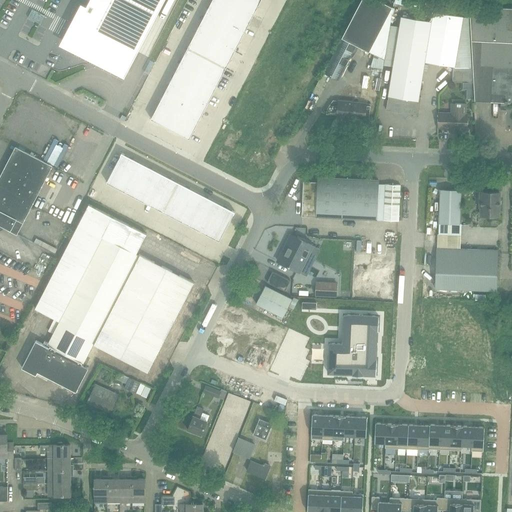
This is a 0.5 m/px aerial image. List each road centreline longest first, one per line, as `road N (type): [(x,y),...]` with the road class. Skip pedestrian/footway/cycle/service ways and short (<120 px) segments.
road 1 (residential): [(393,393),(414,159)]
road 2 (residential): [(195,354),(295,394),(393,393)]
road 3 (residential): [(104,122),(268,206)]
road 4 (residential): [(268,206),(287,167),(305,156),(414,159)]
road 5 (residential): [(393,393),(411,405),(501,413),(501,474)]
road 6 (residential): [(195,354),(268,206)]
road 7 (tertiary): [(144,460),(0,404)]
road 8 (tertiary): [(269,511),(144,460)]
